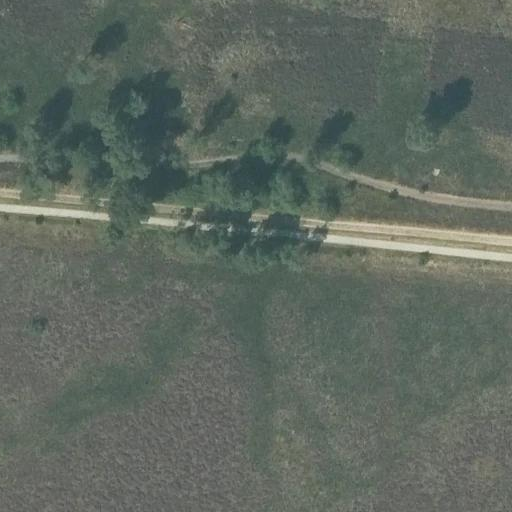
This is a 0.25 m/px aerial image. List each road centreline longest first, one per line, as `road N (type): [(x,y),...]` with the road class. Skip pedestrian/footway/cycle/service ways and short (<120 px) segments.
road 1 (unknown): [(0,156),(178,167),(274,155),(373,187),(511,209)]
road 2 (track): [(0,196),(511,245)]
